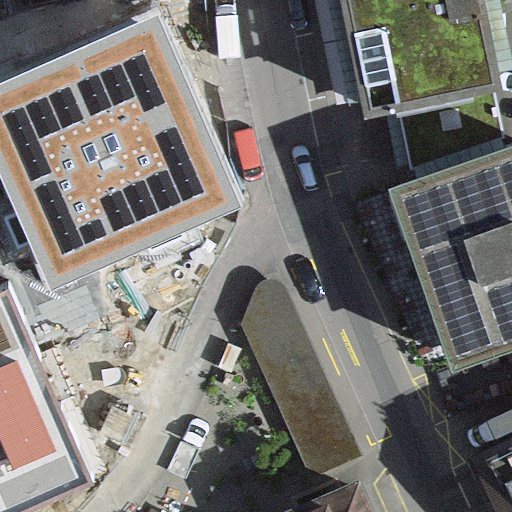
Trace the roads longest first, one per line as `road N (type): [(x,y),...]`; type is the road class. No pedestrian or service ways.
road 1 (residential): [(102,511),(149,451),(287,170)]
road 2 (residential): [(287,170),(439,511)]
road 3 (unknown): [(287,170),(0,210)]
road 4 (residential): [(257,0),(287,170)]
